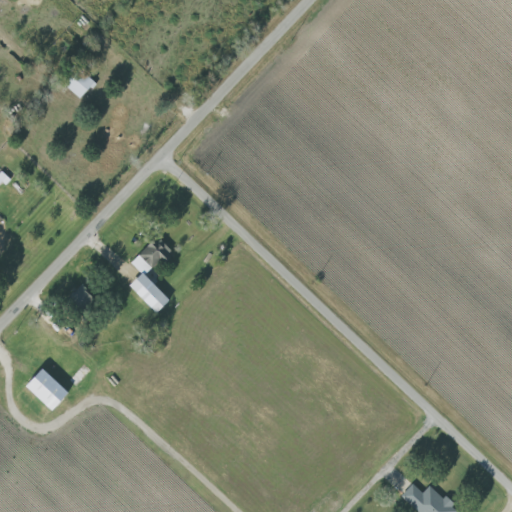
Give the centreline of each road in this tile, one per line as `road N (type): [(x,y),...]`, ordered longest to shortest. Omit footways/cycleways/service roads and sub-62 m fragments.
road 1 (residential): [(511,480),(168,154)]
road 2 (residential): [(0,331),(313,0)]
road 3 (residential): [(360,511),(442,414)]
